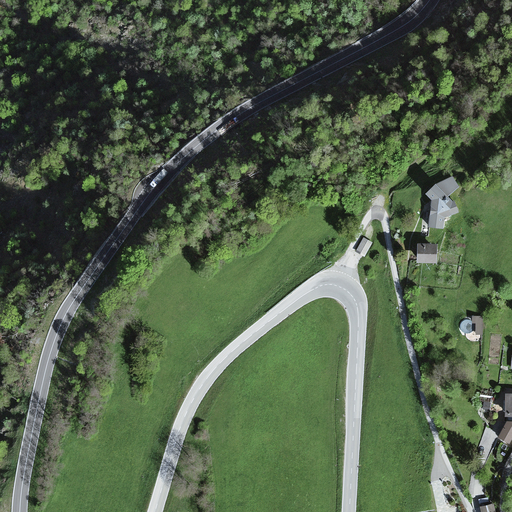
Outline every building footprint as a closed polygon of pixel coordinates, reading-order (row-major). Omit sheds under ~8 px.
[(429,204),(427,228),(444,232),(445,222),(460,215),(454,198),(463,190),(455,180),(433,186),(422,196),(429,204)] [(372,249),(364,244),(358,255),(366,260),(372,249)] [(437,247),(413,246),(412,265),(437,265),(437,247)] [(475,332),(484,331),(483,313),(475,313),(475,332)] [(511,392),(505,392),(504,420),(505,420),(498,433),(508,439),(511,431),(511,392)] [(494,511),(492,502),(480,505),(481,511),(494,511)]
